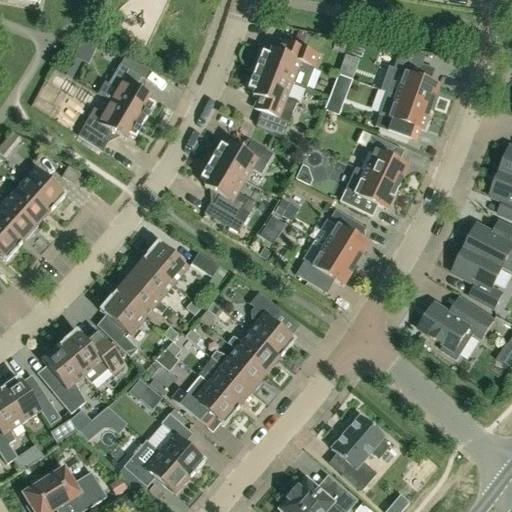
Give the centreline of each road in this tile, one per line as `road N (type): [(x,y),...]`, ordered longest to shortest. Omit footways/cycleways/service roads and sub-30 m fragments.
road 1 (residential): [(0,350),(55,304),(146,200),(214,84),(244,0)]
road 2 (residential): [(499,0),(473,101),(441,180),(356,337)]
road 3 (residential): [(356,337),(213,511)]
road 4 (residential): [(356,337),(511,468)]
